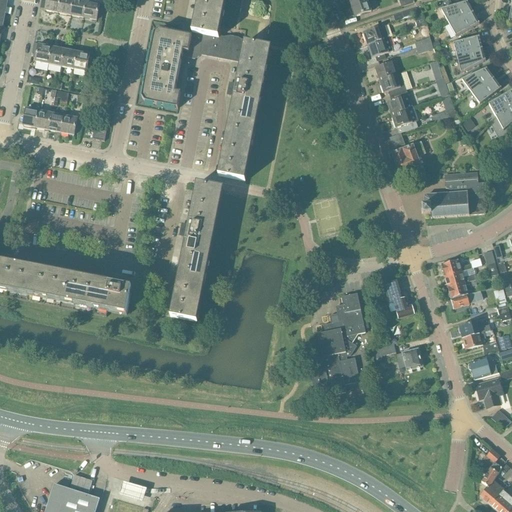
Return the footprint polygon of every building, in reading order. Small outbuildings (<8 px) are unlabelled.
[(47,0),(45,12),(58,14),(60,0),(47,0)] [(60,0),(58,14),(71,16),(73,0),(60,0)] [(79,0),(73,0),(71,16),(83,19),(87,1),(79,0)] [(244,182),(270,49),(261,47),(254,46),(245,44),(243,44),(237,40),(230,39),(223,40),(217,39),(220,26),(224,0),(198,0),(192,33),(191,37),(159,31),(154,34),(142,98),(145,103),(178,110),(181,94),(175,93),(183,52),(189,53),(189,52),(241,62),(237,85),(231,84),(229,96),(234,97),(219,177),(218,176),(218,177),(244,182)] [(363,0),(350,4),(355,18),(372,12),(367,0),(363,0)] [(404,0),(399,2),(401,8),(415,3),(413,0),(404,0)] [(100,5),(100,4),(87,1),(83,19),(96,21),(97,21),(100,5)] [(448,24),(449,24),(459,18),(460,21),(474,14),(468,3),(441,11),(448,24)] [(419,8),(402,14),(404,20),(413,17),(421,14),(419,8)] [(459,18),(449,24),(448,24),(456,38),(480,25),(474,14),(460,21),(459,18)] [(424,21),(416,24),(417,29),(425,27),(424,21)] [(384,41),(380,28),(363,34),(367,47),(384,41)] [(414,44),(416,50),(432,45),(430,38),(414,44)] [(468,54),(483,50),(479,38),(453,45),(457,60),(469,56),(468,54)] [(384,41),(367,47),(371,60),(393,52),(389,39),(384,41)] [(36,59),(35,63),(48,65),(48,64),(52,48),(39,45),(36,59)] [(432,45),(416,50),(418,56),(426,53),(434,50),(432,45)] [(52,48),(48,64),(48,65),(61,68),(64,50),(52,48)] [(73,70),(74,69),(77,53),(64,50),(61,68),(73,70)] [(469,56),(457,60),(461,75),(486,62),(483,50),(468,54),(469,56)] [(86,73),(90,55),(77,53),(74,69),(73,70),(86,73)] [(379,82),(396,76),(392,63),(375,69),(379,82)] [(482,89),(494,80),(487,70),(462,81),(471,93),(481,86),(482,89)] [(383,95),(388,93),(390,98),(406,92),(400,74),(396,76),(379,82),(383,95)] [(31,78),(30,84),(35,86),(39,86),(39,82),(37,79),(36,79),(32,78),(31,78)] [(481,86),(471,93),(480,106),(502,90),(494,80),(482,89),(481,86)] [(391,102),(386,104),(391,117),(408,111),(413,109),(409,96),(408,96),(407,92),(406,92),(390,98),(391,102)] [(495,120),(496,119),(507,113),(505,110),(511,106),(511,92),(487,106),(495,120)] [(495,120),(492,124),(500,139),(510,133),(508,128),(511,124),(511,106),(505,110),(507,113),(496,119),(495,120)] [(26,109),(23,126),(36,129),(39,111),(26,109)] [(408,111),(391,117),(395,130),(397,129),(409,125),(412,124),(419,122),(417,117),(414,109),(413,109),(408,111)] [(456,116),(454,109),(447,112),(449,118),(450,118),(452,123),(460,121),(456,116)] [(39,111),(36,129),(48,131),(52,114),(39,111)] [(433,116),(435,123),(449,118),(447,112),(433,116)] [(52,114),(48,131),(61,134),(64,116),(52,114)] [(74,136),(77,119),(64,116),(61,134),(74,136)] [(467,120),(461,124),(462,124),(468,133),(474,128),(467,120)] [(94,130),(92,140),(101,142),(104,142),(106,133),(94,130)] [(401,135),(389,139),(394,150),(405,146),(401,135)] [(413,146),(391,154),(399,176),(421,168),(418,158),(425,155),(421,143),(413,146)] [(424,206),(422,207),(423,216),(430,215),(431,220),(469,217),(469,216),(483,215),(485,215),(483,184),(479,184),(478,174),(444,176),(445,189),(450,191),(450,194),(426,196),(424,198),(424,206)] [(189,238),(173,319),(196,323),(223,190),(200,185),(192,226),(183,224),(181,237),(189,238)] [(493,249),(496,260),(502,258),(499,247),(493,249)] [(487,266),(495,264),(492,252),(484,255),(487,266)] [(444,278),(462,273),(472,270),(471,265),(461,268),(459,261),(441,266),(444,278)] [(495,264),(487,266),(490,278),(498,276),(495,264)] [(0,296),(107,318),(108,313),(127,316),(132,292),(0,266),(0,296)] [(448,289),(475,281),(474,275),(464,278),(462,273),(444,278),(448,289)] [(397,281),(383,285),(389,305),(394,303),(396,312),(399,320),(414,315),(414,314),(415,313),(414,309),(412,308),(411,306),(408,307),(406,299),(401,300),(399,294),(401,294),(397,281)] [(451,300),(468,295),(466,287),(470,286),(470,288),(477,286),(475,281),(448,289),(451,300)] [(468,295),(451,300),(454,310),(469,306),(469,305),(476,303),(475,300),(482,298),(481,292),(468,295)] [(308,368),(310,377),(314,392),(328,390),(329,390),(330,397),(346,394),(345,386),(360,383),(355,359),(347,361),(347,358),(350,357),(357,347),(352,344),(355,339),(354,336),(366,334),(365,330),(369,329),(366,319),(363,320),(357,295),(341,298),(343,306),(335,308),(337,315),(329,317),(331,324),(323,326),(325,334),(317,335),(321,351),(313,352),(316,366),(308,368)] [(500,305),(496,306),(499,316),(499,317),(509,314),(509,313),(506,303),(500,305)] [(462,339),(491,332),(489,326),(478,329),(476,323),(459,328),(462,339)] [(485,338),(494,336),(493,331),(491,332),(462,339),(465,351),(482,346),(484,353),(498,350),(496,343),(483,347),(481,341),(486,339),(485,338)] [(501,353),(511,349),(511,346),(509,336),(497,340),(501,353)] [(383,360),(382,357),(396,354),(394,346),(390,346),(389,347),(372,351),(375,362),(383,360)] [(498,354),(501,362),(511,358),(511,349),(501,353),(498,354)] [(402,355),(396,356),(397,362),(401,361),(402,366),(405,366),(406,372),(422,368),(418,350),(402,354),(402,355)] [(474,382),(498,375),(495,363),(488,365),(487,359),(469,364),(474,382)] [(511,370),(499,374),(501,382),(511,378),(511,370)] [(500,398),(502,397),(498,381),(476,387),(480,401),(484,400),(487,410),(502,405),(500,398)] [(368,385),(361,387),(361,390),(362,390),(363,393),(369,392),(368,389),(369,389),(368,385)] [(498,411),(491,420),(500,427),(507,419),(498,411)] [(492,467),(481,484),(487,487),(492,482),(493,482),(494,481),(494,482),(499,474),(502,469),(495,464),(500,458),(492,451),(484,461),(492,467)] [(74,476),(70,488),(89,494),(92,482),(74,476)] [(146,488),(123,481),(119,495),(142,502),(146,488)] [(504,490),(494,482),(494,481),(493,482),(492,482),(487,487),(488,488),(480,497),(490,506),(504,490)] [(54,486),(45,511),(96,511),(100,500),(54,486)] [(496,511),(497,511),(511,496),(504,490),(490,506),(496,511)] [(509,511),(511,510),(511,497),(511,496),(497,511),(509,511)]
